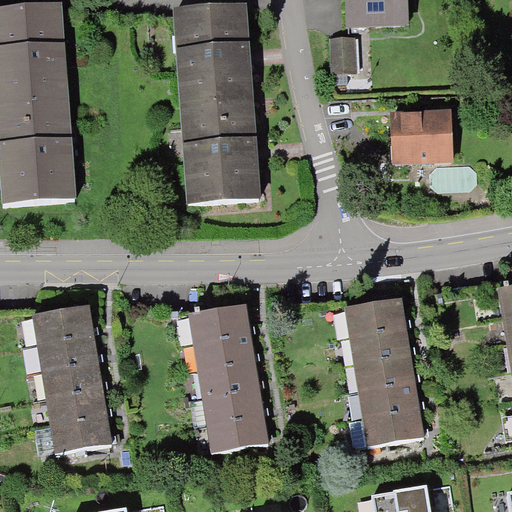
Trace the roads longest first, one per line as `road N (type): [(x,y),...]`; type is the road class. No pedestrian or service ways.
road 1 (residential): [(0,270),(342,262)]
road 2 (residential): [(289,0),(334,188),(342,262)]
road 3 (residential): [(342,262),(412,259),(511,239)]
